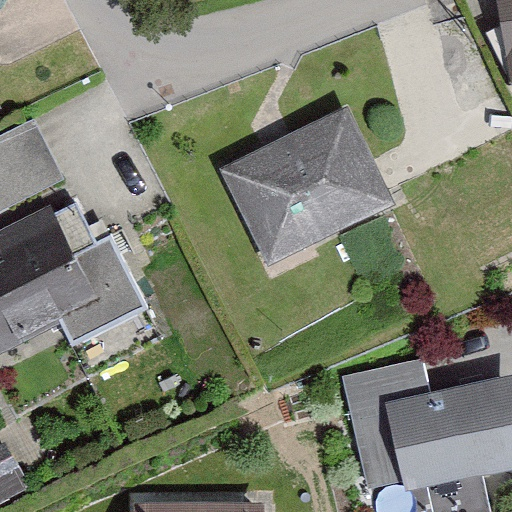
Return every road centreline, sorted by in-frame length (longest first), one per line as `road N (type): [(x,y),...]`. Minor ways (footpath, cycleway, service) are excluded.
road 1 (residential): [(328,0),(160,61),(120,42),(98,0)]
road 2 (unknown): [(433,161),(403,0)]
